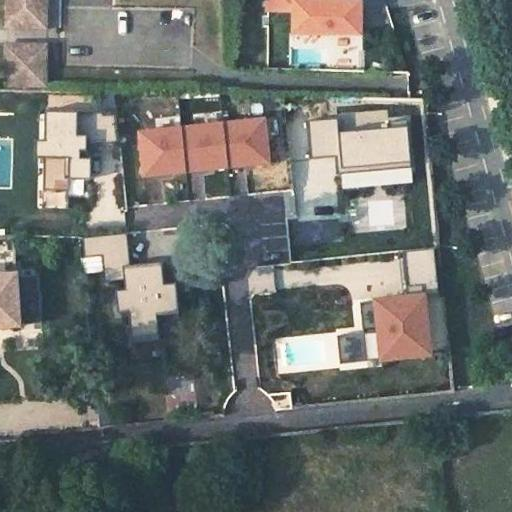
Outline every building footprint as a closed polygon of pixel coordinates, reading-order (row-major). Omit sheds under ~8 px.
[(39,10),(41,10),(40,0),(4,0),(4,10),(39,10)] [(263,0),(264,14),(284,14),(284,35),(354,37),(353,0),(263,0)] [(39,10),(4,10),(4,30),(39,30),(39,10)] [(20,63),(40,63),(40,57),(4,56),(4,65),(20,65),(20,63)] [(17,80),(40,81),(40,63),(20,63),(20,65),(4,65),(4,72),(17,72),(17,80)] [(4,80),(17,80),(17,72),(4,72),(4,80)] [(115,113),(35,112),(35,142),(28,142),(29,158),(39,158),(41,190),(63,190),(63,181),(82,180),(83,153),(118,148),(115,113)] [(274,159),(271,118),(137,131),(141,174),(274,159)] [(399,127),(334,132),(334,119),(306,121),(310,159),(333,156),(336,172),(402,165),(399,127)] [(122,233),(80,239),(82,257),(98,255),(98,313),(117,313),(119,348),(150,348),(147,317),(170,315),(167,283),(154,285),(152,261),(124,263),(122,233)] [(430,248),(401,250),(403,287),(432,285),(430,248)] [(13,275),(11,276),(15,324),(18,324),(33,323),(29,274),(13,275)] [(0,325),(15,324),(11,276),(0,276),(0,325)] [(415,294),(366,299),(372,360),(426,357),(415,294)]
